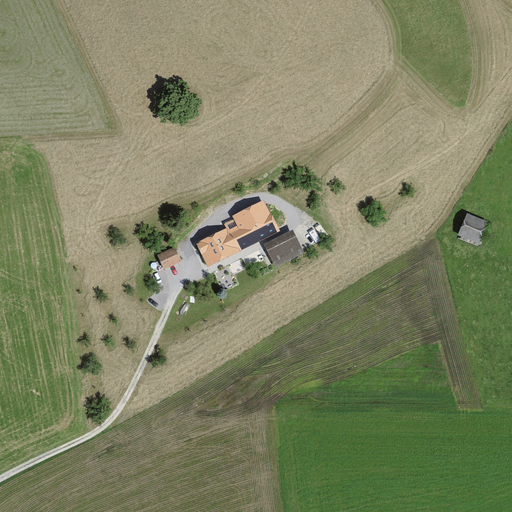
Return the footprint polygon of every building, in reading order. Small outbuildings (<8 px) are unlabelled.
[(199,245),(208,263),(276,230),(263,205),(223,224),(227,232),(199,245)] [(468,219),(462,233),(479,240),(486,226),(468,219)] [(276,264),(301,252),(293,238),(269,250),(276,264)] [(159,257),(164,268),(180,261),(175,249),(159,257)] [(229,264),(234,275),(243,270),(238,260),(229,264)] [(146,266),(153,280),(164,275),(157,261),(146,266)]
